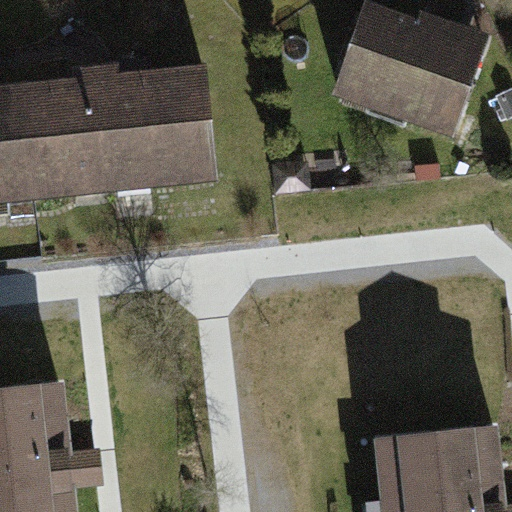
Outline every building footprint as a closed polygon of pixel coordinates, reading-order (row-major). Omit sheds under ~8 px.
[(490,48),(353,0),(348,0),(310,106),(452,157),(490,48)] [(75,80),(19,86),(31,205),(215,186),(203,67),(113,76),(112,68),(74,72),(75,80)] [(0,207),(31,205),(19,86),(0,87),(0,207)] [(59,388),(0,394),(0,511),(73,511),(70,483),(59,388)] [(505,511),(497,431),(373,445),(380,511),(505,511)]
